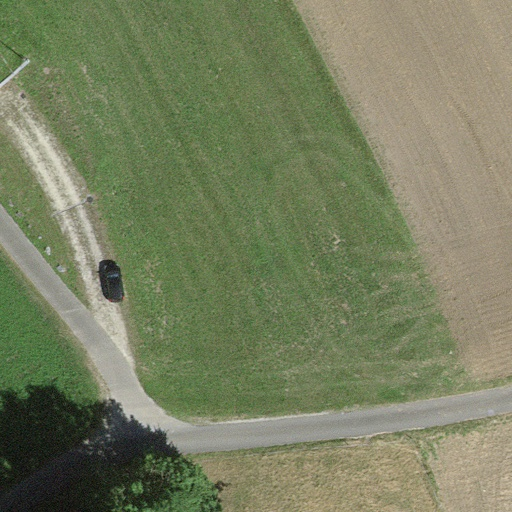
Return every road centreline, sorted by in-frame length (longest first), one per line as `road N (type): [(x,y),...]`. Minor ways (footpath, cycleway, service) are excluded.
road 1 (track): [(511,399),(142,436)]
road 2 (track): [(142,436),(64,307),(0,226)]
road 3 (track): [(142,436),(9,511)]
